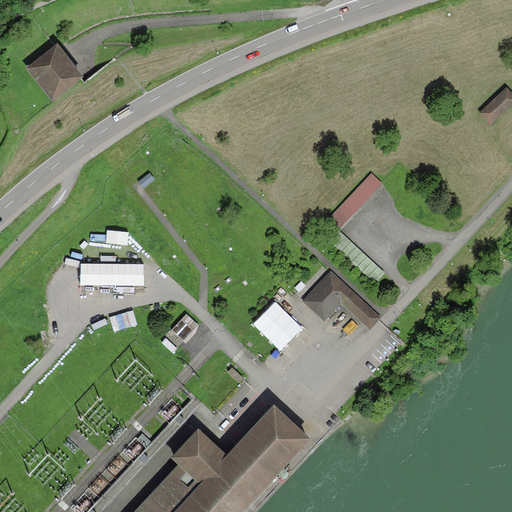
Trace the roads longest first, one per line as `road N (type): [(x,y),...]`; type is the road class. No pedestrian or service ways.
road 1 (primary): [(363,7),(207,71),(64,159)]
road 2 (residential): [(0,263),(69,183),(64,159)]
